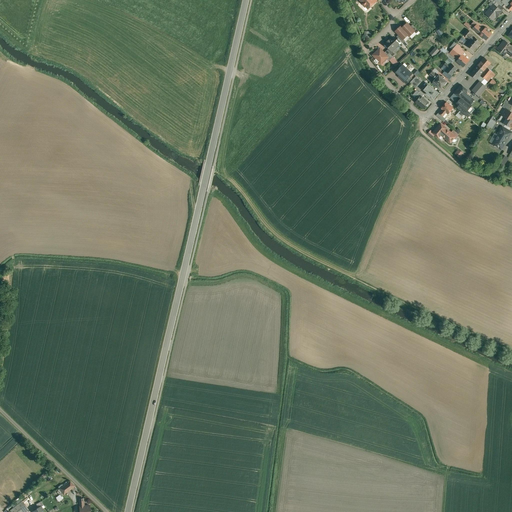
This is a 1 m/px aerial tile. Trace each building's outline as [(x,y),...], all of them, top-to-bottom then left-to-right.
[(508,7),(505,4),(503,6),(510,12),(511,10),(508,7)] [(494,5),(490,10),(489,10),(486,14),(493,20),(496,16),(497,17),(502,11),(496,7),(494,5)] [(484,30),(477,24),(474,22),(471,25),(472,26),(474,28),(473,28),(480,34),(487,40),(492,33),(486,27),(484,30)] [(411,26),(407,23),(402,27),(401,26),(410,36),(415,31),(411,26)] [(419,31),(413,24),(411,26),(415,31),(417,33),(419,31)] [(410,36),(401,26),(396,31),(399,34),(403,39),(404,39),(408,34),(410,36)] [(403,39),(399,34),(397,36),(398,38),(403,43),(405,41),(404,39),(403,39)] [(474,37),(471,34),(468,37),(471,40),(467,45),(474,50),(481,42),(475,37),(474,37)] [(396,40),(393,37),(385,43),(390,48),(392,51),(399,44),(400,44),(396,40)] [(511,46),(505,40),(498,49),(505,54),(506,52),(511,56),(511,54),(511,46)] [(431,54),(435,57),(441,50),(437,47),(431,54)] [(385,52),(380,48),(373,55),(376,58),(379,61),(381,64),(387,58),(389,60),(391,59),(393,57),(393,56),(391,54),(389,57),(385,52)] [(392,51),(390,48),(387,50),(391,54),(393,56),(395,54),(392,51)] [(464,52),(460,48),(459,50),(458,50),(456,50),(454,48),(450,52),(450,53),(457,58),(458,59),(457,61),(464,67),(469,60),(463,54),(464,52)] [(457,58),(450,53),(450,52),(449,51),(446,55),(454,61),(457,58)] [(485,57),(478,65),(493,78),(496,74),(487,67),(490,63),(491,63),(485,57)] [(458,68),(452,63),(450,65),(448,67),(446,70),(452,75),(454,73),(455,73),(456,71),(456,70),(458,68)] [(410,72),(405,67),(403,65),(397,71),(403,77),(402,77),(408,82),(412,78),(410,76),(412,73),(410,72)] [(493,78),(478,65),(471,73),(477,79),(478,78),(481,81),(482,82),(485,78),(489,82),(493,78)] [(439,76),(433,71),(430,74),(436,79),(439,76)] [(436,79),(434,81),(441,87),(444,84),(445,85),(447,82),(447,81),(440,75),(439,76),(436,79)] [(421,81),(416,76),(410,82),(416,87),(421,81)] [(478,83),(472,90),(479,96),(487,87),(483,84),(482,83),(481,83),(482,82),(481,81),(479,84),(478,83)] [(427,83),(422,88),(434,99),(439,93),(427,83)] [(462,84),(455,92),(462,98),(469,103),(472,99),(467,95),(467,94),(466,93),(468,90),(462,84)] [(420,91),(414,98),(417,100),(421,95),(422,96),(424,94),(420,91)] [(422,96),(421,95),(417,100),(416,102),(423,108),(429,102),(422,96)] [(469,103),(462,98),(457,103),(459,105),(457,108),(468,117),(471,113),(468,110),(471,106),(469,103)] [(454,107),(447,101),(441,108),(443,109),(440,113),(443,116),(446,112),(448,114),(454,107)] [(511,111),(510,111),(507,109),(506,109),(503,115),(511,120),(511,111)] [(440,113),(439,112),(437,115),(444,121),(446,118),(443,116),(440,113)] [(511,120),(503,115),(505,116),(502,121),(506,124),(511,127),(511,120)] [(441,123),(433,132),(439,137),(441,134),(447,128),(441,123)] [(504,126),(503,125),(499,130),(507,135),(510,130),(504,126)] [(450,131),(447,128),(441,134),(448,140),(449,139),(451,141),(454,138),(457,137),(451,132),(450,130),(450,131)] [(499,130),(498,133),(499,134),(493,144),(501,149),(507,138),(506,137),(507,135),(499,130)] [(455,154),(460,158),(464,153),(459,149),(455,154)] [(71,480),(60,488),(64,494),(76,485),(71,480)] [(84,506),(84,498),(80,499),(80,498),(78,498),(78,500),(79,500),(80,511),(90,511),(90,505),(84,506)] [(23,501),(11,510),(12,511),(24,511),(29,509),(23,501)]
